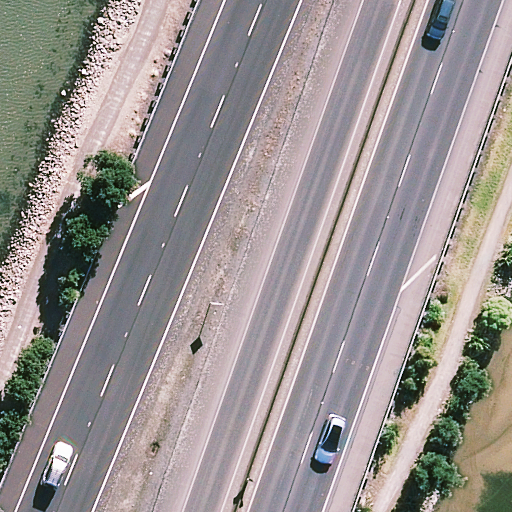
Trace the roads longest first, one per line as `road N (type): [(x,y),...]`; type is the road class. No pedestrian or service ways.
road 1 (trunk): [(52,511),(263,0)]
road 2 (trunk): [(203,511),(384,0)]
road 3 (trunk): [(463,0),(285,511)]
